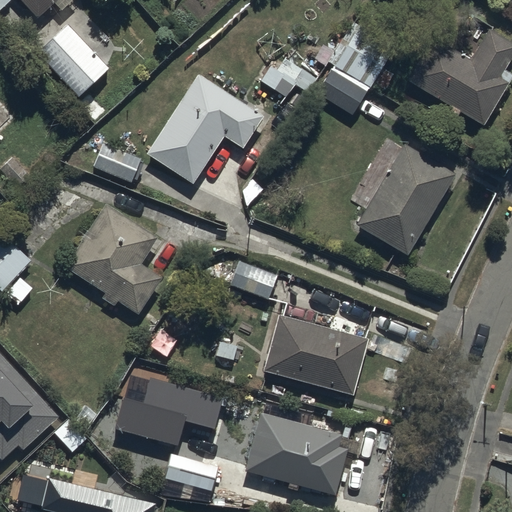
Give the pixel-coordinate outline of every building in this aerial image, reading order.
[(16,0),(37,22),(59,0),(16,0)] [(354,26),(311,92),(352,118),(395,51),(354,26)] [(110,73),(67,29),(39,55),(83,100),(110,73)] [(511,78),(511,77),(504,73),(511,59),(511,45),(488,32),(471,62),(432,40),(405,87),(459,117),(483,131),(511,78)] [(271,65),(257,85),(284,103),(293,90),(303,97),(315,80),(285,60),(278,70),(271,65)] [(195,78),(146,158),(194,187),(222,140),(245,153),(264,121),(195,78)] [(455,180),(404,149),(355,229),(405,260),(455,180)] [(163,280),(143,268),(159,242),(103,208),(65,269),(102,292),(96,302),(113,313),(116,307),(138,320),(163,280)] [(0,237),(0,293),(16,309),(33,291),(20,278),(30,266),(0,237)] [(275,279),(249,270),(241,293),(266,302),(275,279)] [(364,329),(273,309),(260,366),(351,386),(364,329)] [(173,344),(156,332),(141,353),(158,365),(173,344)] [(247,351),(210,344),(206,368),(237,375),(238,366),(245,368),(247,351)] [(0,464),(1,466),(18,450),(22,454),(58,420),(0,358),(0,464)] [(351,434),(254,404),(236,464),(333,493),(351,434)] [(217,468),(170,455),(163,482),(209,495),(217,468)] [(151,511),(155,496),(45,471),(37,509),(48,511),(151,511)]
